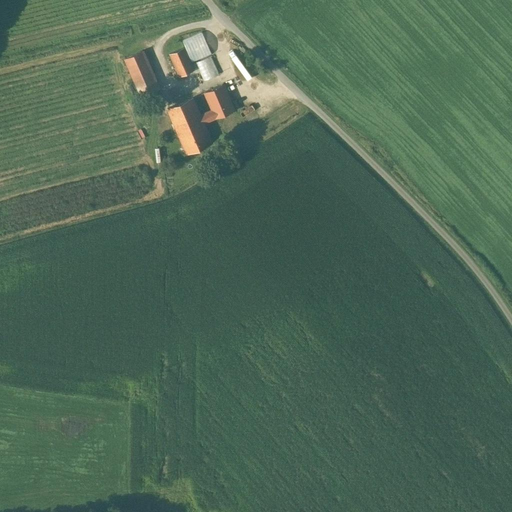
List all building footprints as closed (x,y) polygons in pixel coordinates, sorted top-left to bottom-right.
[(194,70),(184,47),(170,53),(180,76),(194,70)] [(159,88),(142,50),(125,58),(141,96),(159,88)] [(223,84),(204,92),(212,109),(215,117),(216,118),(234,110),(223,84)] [(192,97),(167,108),(187,153),(212,142),(204,123),(203,123),(200,115),(192,97)] [(212,109),(200,115),(203,123),(204,123),(215,117),(212,109)] [(152,488),(135,493),(139,511),(140,511),(157,508),(152,488)]
